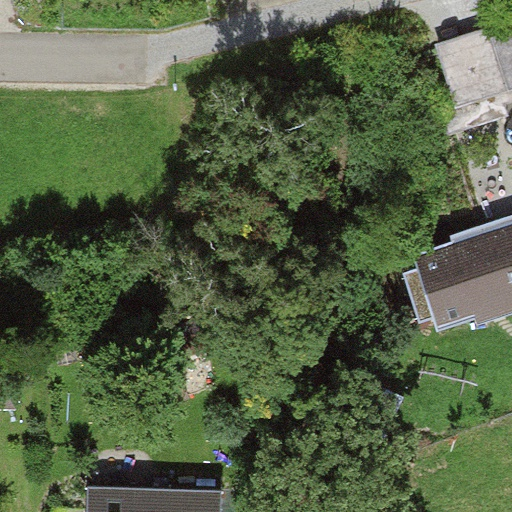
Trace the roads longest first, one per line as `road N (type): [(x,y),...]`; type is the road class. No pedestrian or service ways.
road 1 (track): [(306,511),(313,307),(347,134),(334,100),(167,73),(150,58)]
road 2 (residential): [(0,57),(150,58),(362,0)]
